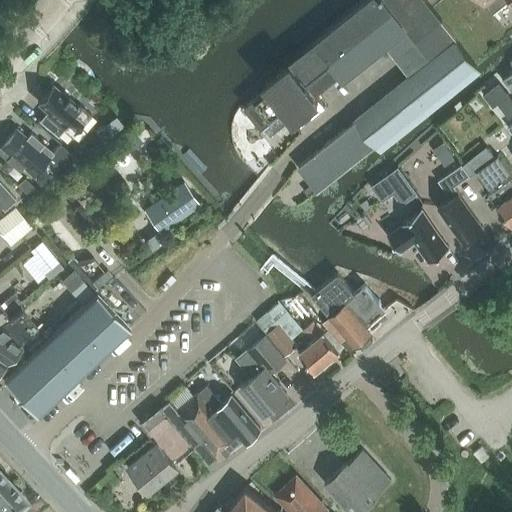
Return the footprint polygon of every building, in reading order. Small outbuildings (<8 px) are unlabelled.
[(271,88),(247,107),(263,127),(287,107),(295,117),(319,98),(320,97),(316,92),(341,72),(345,77),(386,45),(394,38),(419,70),(411,76),(299,165),(312,183),(317,189),(475,63),(456,39),(457,39),(441,19),(442,19),(426,0),(368,0),(266,82),(271,88)] [(511,0),(481,0),(492,13),(508,0),(511,0)] [(499,82),(483,94),(493,106),(509,94),(499,82)] [(54,85),(39,102),(48,110),(40,120),(58,136),(64,129),(72,136),(91,114),(79,104),(78,106),(54,85)] [(104,125),(96,131),(102,140),(111,133),(104,125)] [(16,127),(0,145),(0,154),(18,170),(21,167),(32,176),(47,159),(61,171),(78,158),(60,143),(53,151),(30,132),(26,136),(16,127)] [(132,127),(120,135),(129,147),(140,138),(132,127)] [(511,139),(501,128),(490,138),(501,150),(511,139)] [(449,149),(440,156),(446,164),(455,158),(449,149)] [(471,159),(478,168),(490,159),(483,149),(471,159)] [(491,190),(489,192),(511,223),(511,173),(499,155),(477,171),(491,190)] [(462,163),(438,180),(451,197),(439,205),(464,241),(484,227),(460,194),(461,193),(455,185),(470,174),(462,163)] [(399,167),(372,185),(384,201),(394,194),(401,204),(417,193),(399,167)] [(184,180),(144,208),(161,232),(200,204),(184,180)] [(0,206),(3,210),(15,199),(0,182),(0,206)] [(312,183),(304,190),(308,196),(317,189),(312,183)] [(403,223),(389,233),(400,250),(415,239),(430,261),(450,247),(422,208),(402,222),(403,223)] [(46,221),(66,250),(75,243),(55,215),(46,221)] [(45,274),(49,278),(63,266),(42,241),(31,250),(34,253),(23,263),(38,281),(45,274)] [(0,265),(0,289),(15,280),(4,263),(0,265)] [(366,326),(386,310),(364,284),(353,293),(337,273),(311,294),(328,316),(345,337),(354,347),(357,344),(362,349),(372,341),(368,336),(372,333),(366,326)] [(123,281),(112,285),(118,306),(130,302),(123,281)] [(97,293),(3,380),(37,415),(129,327),(97,293)] [(0,367),(22,345),(17,342),(36,326),(20,307),(0,324),(0,367)] [(328,316),(323,321),(340,341),(345,337),(328,316)] [(300,351),(316,370),(339,351),(313,320),(301,330),(311,342),(300,351)] [(268,332),(287,354),(299,344),(279,322),(268,332)] [(264,412),(288,392),(271,371),(286,358),(259,325),(230,349),(252,376),(241,385),(264,412)] [(206,385),(196,393),(227,429),(226,429),(237,442),(241,439),(243,442),(260,427),(232,394),(222,403),(206,385)] [(162,406),(161,407),(209,465),(237,442),(226,429),(227,429),(200,397),(196,393),(194,395),(187,387),(163,407),(162,406)] [(209,465),(161,407),(141,424),(155,441),(127,464),(148,490),(179,465),(175,461),(192,447),(208,466),(209,465)] [(349,463),(347,461),(325,481),(353,511),(359,511),(379,495),(377,493),(391,481),(363,450),(349,463)] [(297,476),(278,494),(294,511),(321,511),(326,508),(297,476)] [(0,511),(15,511),(25,504),(25,499),(7,479),(0,485),(0,511)] [(219,505),(213,511),(280,511),(247,486),(227,511),(219,505)]
